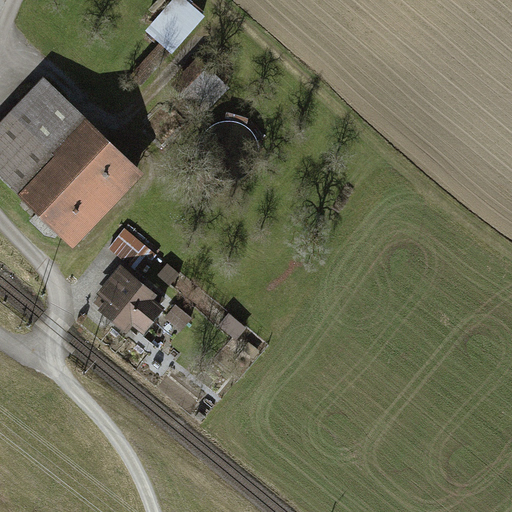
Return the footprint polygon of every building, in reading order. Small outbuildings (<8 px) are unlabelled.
[(192,0),(184,0),(176,14),(162,6),(147,32),(179,50),(204,7),(192,0)] [(145,177),(44,84),(0,131),(0,173),(80,249),(145,177)] [(174,309),(125,268),(98,300),(105,306),(98,316),(129,342),(138,331),(148,340),(174,309)] [(234,336),(246,326),(232,310),(220,320),(234,336)] [(255,355),(267,343),(249,326),(237,337),(255,355)]
